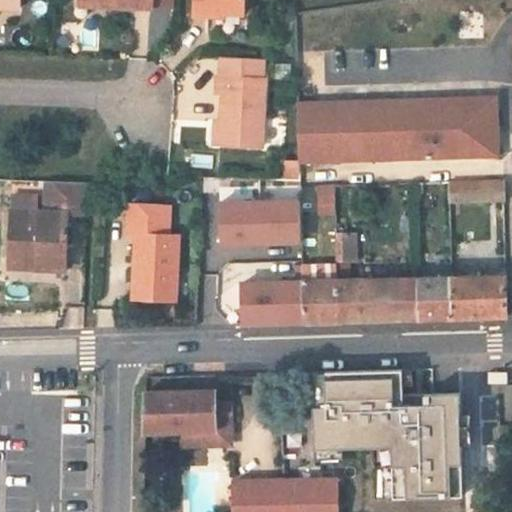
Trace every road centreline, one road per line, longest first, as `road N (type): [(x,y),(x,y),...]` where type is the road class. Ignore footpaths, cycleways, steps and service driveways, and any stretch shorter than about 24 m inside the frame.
road 1 (residential): [(120,346),(511,344)]
road 2 (unknown): [(511,276),(493,71),(464,60),(327,64)]
road 3 (residential): [(114,511),(120,346)]
road 4 (residential): [(0,92),(124,95)]
road 5 (residential): [(120,346),(0,346)]
